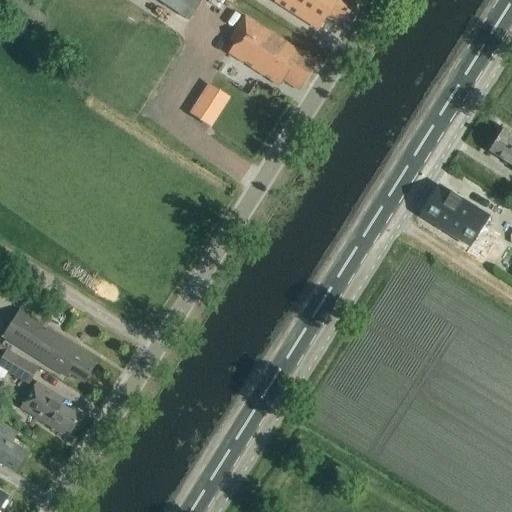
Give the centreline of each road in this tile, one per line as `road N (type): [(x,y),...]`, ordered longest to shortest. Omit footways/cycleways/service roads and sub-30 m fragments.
road 1 (unclassified): [(54,511),(378,0)]
road 2 (primary): [(188,511),(511,1)]
road 3 (unknown): [(0,244),(159,345)]
